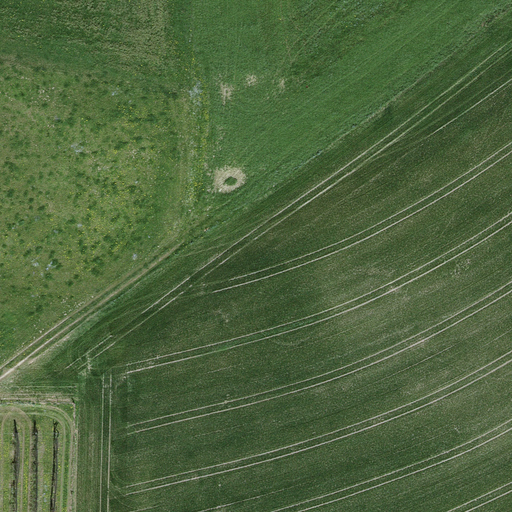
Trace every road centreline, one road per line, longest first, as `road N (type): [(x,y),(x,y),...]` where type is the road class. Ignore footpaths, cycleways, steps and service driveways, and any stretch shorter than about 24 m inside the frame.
road 1 (track): [(511,10),(160,258)]
road 2 (track): [(0,374),(160,258),(182,128),(181,85)]
